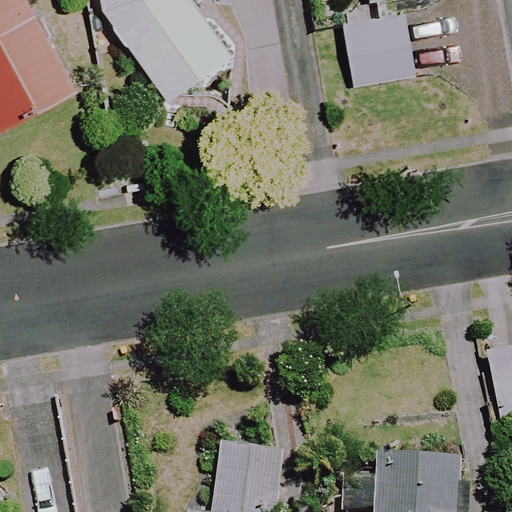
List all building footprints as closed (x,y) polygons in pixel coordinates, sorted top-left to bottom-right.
[(0,0),(0,131),(72,93),(21,0),(0,0)] [(194,0),(98,0),(101,14),(170,106),(236,56),(194,0)] [(404,19),(343,26),(349,76),(410,69),(404,19)] [(511,346),(485,351),(507,470),(511,469),(511,346)] [(228,442),(216,507),(197,504),(195,511),(281,511),(292,454),(228,442)] [(459,511),(464,462),(386,456),(381,511),(459,511)]
